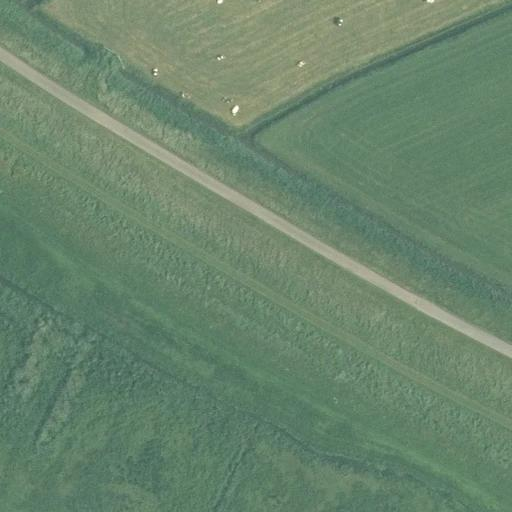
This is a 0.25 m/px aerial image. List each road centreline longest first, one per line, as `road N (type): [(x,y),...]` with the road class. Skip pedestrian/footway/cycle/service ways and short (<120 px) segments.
road 1 (unclassified): [(511,351),(125,133),(0,51)]
road 2 (track): [(511,420),(351,336),(0,126)]
